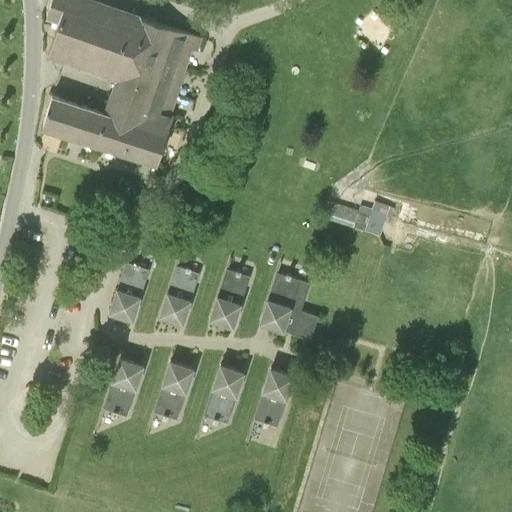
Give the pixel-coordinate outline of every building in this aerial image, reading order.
[(158,162),(173,115),(169,114),(191,48),(196,50),(201,36),(131,13),(93,0),(51,0),(46,14),(59,18),(48,52),(120,76),(108,112),(52,94),(42,124),(158,162)] [(328,201),(323,216),(353,225),(365,229),(369,214),(328,201)] [(126,260),(109,311),(132,319),(149,268),(126,260)] [(176,264),(167,290),(158,315),(183,323),(191,298),(199,272),(176,264)] [(226,267),(218,294),(217,293),(208,318),(233,326),(242,302),(241,301),(249,275),(226,267)] [(284,330),(284,329),(310,338),(318,315),(300,309),(309,282),(276,271),(268,297),(267,297),(258,322),(284,330)] [(103,407),(126,414),(143,364),(120,356),(103,407)] [(161,384),(162,384),(154,410),(177,418),(185,392),(186,392),(194,367),(170,359),(161,384)] [(211,387),(212,387),(204,414),(227,421),(236,395),(237,396),(245,371),(220,362),(211,387)] [(262,391),(254,417),(277,425),(286,399),(287,399),(295,374),(270,366),(262,391)]
